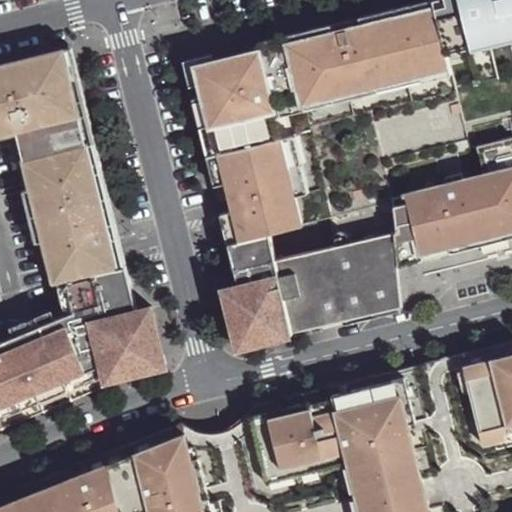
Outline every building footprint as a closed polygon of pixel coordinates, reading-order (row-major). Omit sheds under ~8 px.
[(434,0),(428,0),(186,62),(230,245),(232,244),(248,242),(272,235),(393,203),(383,161),(469,141),(452,70),(447,52),(434,0)] [(434,0),(447,52),(471,46),(472,51),(468,52),(476,82),(500,76),(490,40),(487,27),(491,26),(486,7),(483,8),(480,0),(434,0)] [(487,27),(490,40),(511,34),(511,0),(480,0),(483,8),(486,7),(491,26),(487,27)] [(112,201),(74,47),(65,49),(103,203),(112,201)] [(40,219),(103,203),(65,49),(0,65),(0,133),(18,129),(40,219)] [(486,173),(394,196),(397,226),(401,264),(511,236),(511,135),(478,144),(486,173)] [(119,267),(127,265),(112,201),(103,203),(119,267)] [(119,267),(103,203),(40,219),(56,283),(59,283),(119,267)] [(276,256),(294,329),(402,304),(398,266),(395,227),(394,225),(276,256)] [(232,244),(230,245),(240,286),(225,290),(229,310),(234,311),(243,314),(259,323),(267,330),(273,337),(294,331),(294,329),(276,256),(272,235),(248,242),(232,244)] [(139,312),(127,265),(119,267),(59,283),(68,316),(14,338),(15,339),(2,344),(2,343),(0,343),(0,430),(3,429),(110,385),(109,381),(132,375),(133,365),(138,350),(143,342),(149,335),(159,326),(155,309),(139,312)] [(238,348),(273,337),(267,330),(259,323),(243,314),(234,311),(229,310),(236,341),(238,348)] [(162,369),(168,368),(159,326),(149,335),(143,342),(138,350),(133,365),(132,375),(151,372),(162,369)] [(511,511),(511,342),(331,387),(334,397),(362,511),(511,511)] [(362,511),(334,397),(331,386),(255,405),(253,412),(246,420),(240,424),(229,431),(215,434),(201,433),(190,429),(182,424),(0,495),(0,511),(362,511)]
